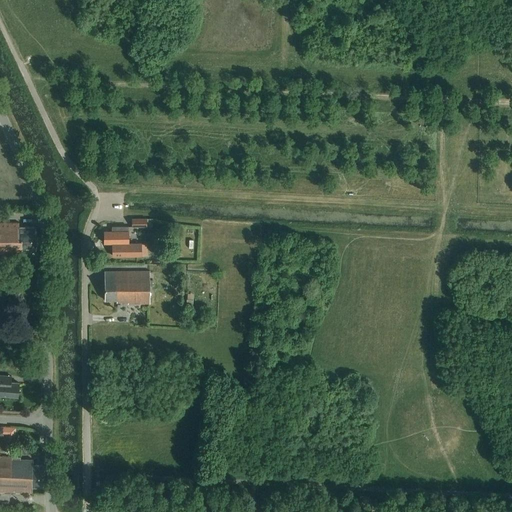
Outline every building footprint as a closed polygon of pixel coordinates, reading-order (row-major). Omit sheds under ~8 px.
[(147,227),(147,219),(132,219),(132,227),(147,227)] [(22,251),(27,251),(36,251),(36,227),(19,227),(19,223),(0,223),(0,253),(22,254),(22,251)] [(128,245),(128,227),(112,227),(112,232),(104,232),(104,244),(113,244),(113,245),(128,245)] [(128,303),(150,303),(150,271),(104,272),(105,300),(117,300),(117,302),(128,302),(128,303)] [(12,376),(6,376),(0,375),(0,395),(18,397),(19,383),(12,382),(12,376)] [(16,427),(1,426),(0,433),(9,434),(9,438),(15,438),(16,427)] [(21,460),(21,457),(0,456),(0,491),(32,492),(33,486),(44,486),(44,464),(33,464),(33,460),(21,460)]
